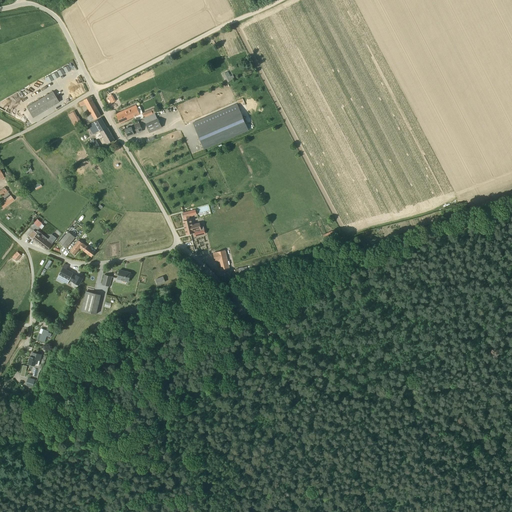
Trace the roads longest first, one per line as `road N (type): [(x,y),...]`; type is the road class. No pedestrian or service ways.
road 1 (track): [(0,437),(150,425),(275,332)]
road 2 (track): [(275,332),(366,251),(483,207)]
road 3 (track): [(278,0),(94,91)]
road 4 (unclassified): [(176,238),(94,91)]
road 5 (unclassified): [(24,246),(101,263),(170,249),(176,238)]
road 6 (unclassified): [(94,91),(58,19),(28,3),(0,9)]
road 7 (unclassified): [(275,332),(176,238)]
